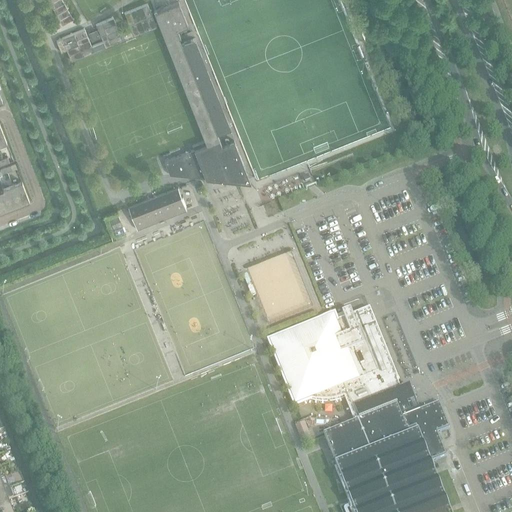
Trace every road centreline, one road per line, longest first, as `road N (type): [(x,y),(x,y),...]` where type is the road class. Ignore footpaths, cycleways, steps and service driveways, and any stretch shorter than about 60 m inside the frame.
road 1 (tertiary): [(421,0),(486,167),(511,210)]
road 2 (tertiary): [(511,143),(457,0)]
road 3 (residential): [(0,116),(41,205),(0,221)]
